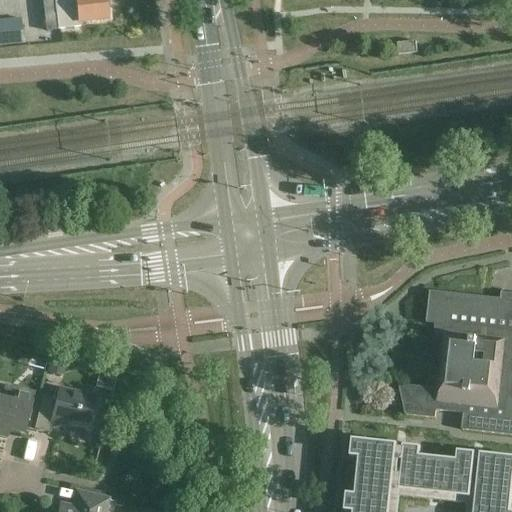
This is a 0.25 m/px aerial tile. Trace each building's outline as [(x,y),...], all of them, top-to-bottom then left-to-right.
[(108,17),(105,0),(55,0),(58,29),(80,26),(80,21),(108,17)] [(0,46),(22,44),(20,20),(0,21),(0,46)] [(416,41),(403,43),(397,43),(398,55),(417,53),(416,41)] [(501,299),(431,291),(427,323),(436,324),(429,387),(399,384),(405,414),(436,418),(437,410),(463,413),(462,429),(511,434),(511,293),(502,292),(501,299)] [(409,360),(403,336),(389,338),(394,363),(409,360)] [(34,394),(17,390),(15,402),(0,398),(0,435),(7,437),(9,428),(25,432),(34,394)] [(96,398),(60,390),(58,400),(43,397),(35,430),(50,434),(53,424),(73,429),(74,426),(89,429),(96,398)] [(509,511),(511,484),(511,458),(482,455),(473,454),(459,453),(458,461),(418,457),(418,455),(419,449),(419,448),(405,447),(396,446),(355,441),(353,456),(362,457),(357,497),(349,496),(347,510),(356,511),(355,511),(509,511)] [(83,492),(74,491),(70,506),(61,504),(58,511),(104,511),(108,498),(83,492)]
